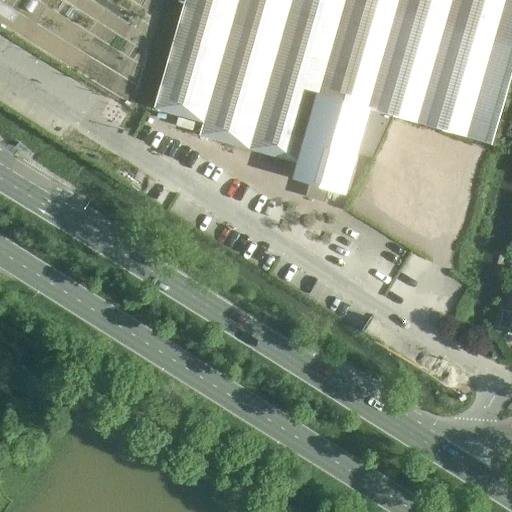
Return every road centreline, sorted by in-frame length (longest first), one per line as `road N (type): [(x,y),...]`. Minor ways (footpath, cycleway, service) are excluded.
road 1 (unclassified): [(0,66),(500,380)]
road 2 (secondary): [(433,448),(0,162)]
road 3 (secondary): [(0,256),(405,511)]
